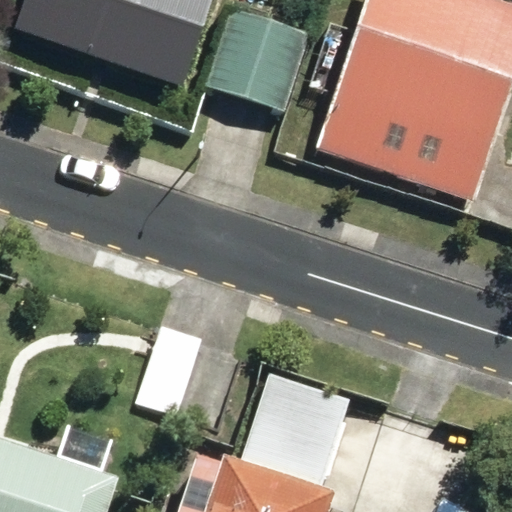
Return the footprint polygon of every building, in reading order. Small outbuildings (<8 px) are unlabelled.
[(38,0),(23,41),(190,97),(223,0),(38,0)] [(383,0),(328,160),(480,212),(511,117),(511,16),(462,0),(383,0)] [(213,95),(289,121),(314,48),(238,21),(213,95)] [(199,352),(156,337),(133,407),(176,421),(199,352)] [(0,511),(122,511),(128,493),(0,451),(0,511)] [(220,511),(348,511),(349,510),(233,472),(220,511)]
